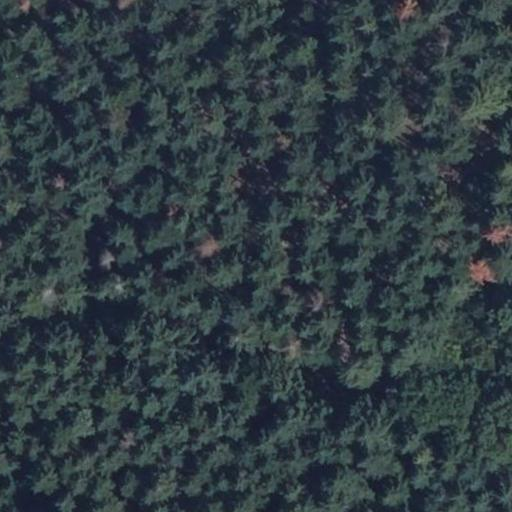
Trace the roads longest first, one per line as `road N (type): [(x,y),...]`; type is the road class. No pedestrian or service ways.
road 1 (track): [(186,0),(241,106),(246,176),(348,374),(457,511)]
road 2 (track): [(66,511),(115,468),(348,374)]
